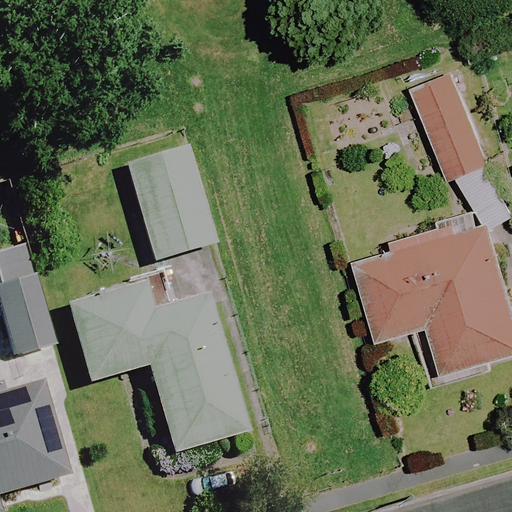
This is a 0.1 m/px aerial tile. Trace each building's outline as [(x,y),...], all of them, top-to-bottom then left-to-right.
[(504,0),(437,0),(435,41),(502,44),(504,0)] [(491,165),(457,76),(415,92),(449,181),(491,165)] [(212,250),(186,152),(122,169),(149,267),(212,250)] [(473,209),(493,229),(511,220),(511,215),(491,165),(460,178),(473,209)] [(511,295),(493,229),(473,209),(437,220),(440,231),(355,255),(381,344),(432,329),(446,377),(511,358),(511,295)] [(20,249),(0,255),(0,342),(7,362),(52,348),(20,249)] [(174,310),(163,270),(123,281),(127,294),(63,312),(84,388),(140,373),(164,460),(240,439),(203,302),(174,310)] [(0,498),(58,483),(34,391),(0,400),(0,498)]
